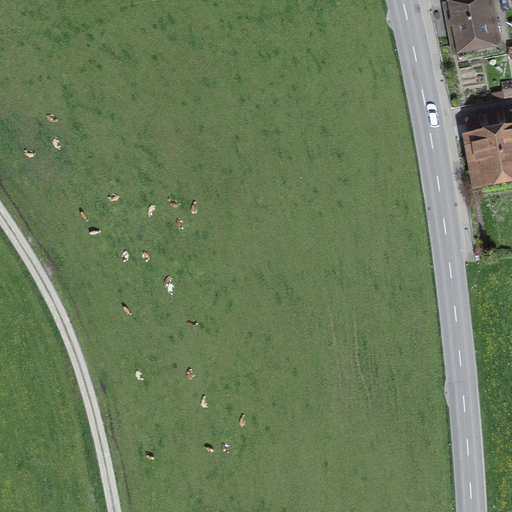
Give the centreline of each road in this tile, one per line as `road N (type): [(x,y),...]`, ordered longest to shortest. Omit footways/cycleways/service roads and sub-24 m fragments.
road 1 (secondary): [(402,0),(456,311),(471,511)]
road 2 (track): [(0,212),(80,361),(116,511)]
